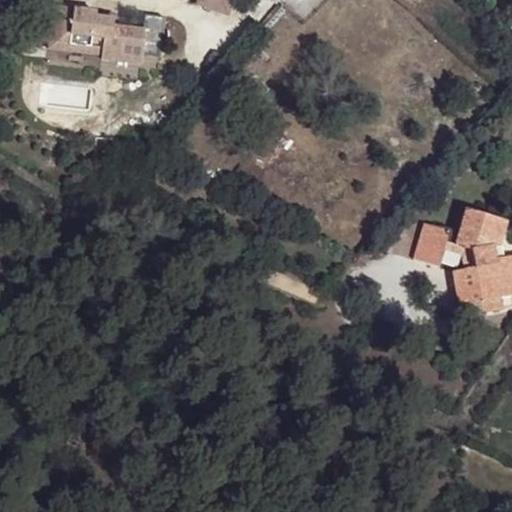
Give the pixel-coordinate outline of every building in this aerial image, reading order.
[(233,0),(198,0),(197,5),(228,15),(233,0)] [(36,42),(48,43),(102,50),(101,58),(101,60),(141,65),(143,55),(160,57),(164,18),(144,15),(142,31),(112,27),(113,20),(96,18),(96,13),(53,7),(51,23),(39,22),(36,42)] [(19,18),(12,17),(9,38),(16,39),(19,18)] [(48,43),(47,51),(101,58),(102,50),(48,43)] [(254,129),(242,146),(266,163),(278,145),(254,129)] [(458,235),(455,247),(471,251),(474,269),(464,271),(453,273),(462,319),(492,313),(490,301),(498,299),(511,296),(511,281),(508,258),(504,258),(495,260),(492,246),(498,248),(505,223),(466,211),(458,235)] [(439,269),(444,251),(450,233),(423,225),(412,261),(439,269)] [(455,247),(458,235),(450,233),(444,251),(461,256),(464,271),(474,269),(471,251),(455,247)] [(498,248),(492,246),(495,260),(504,258),(501,247),(498,248)] [(490,301),(492,313),(501,311),(498,299),(490,301)]
